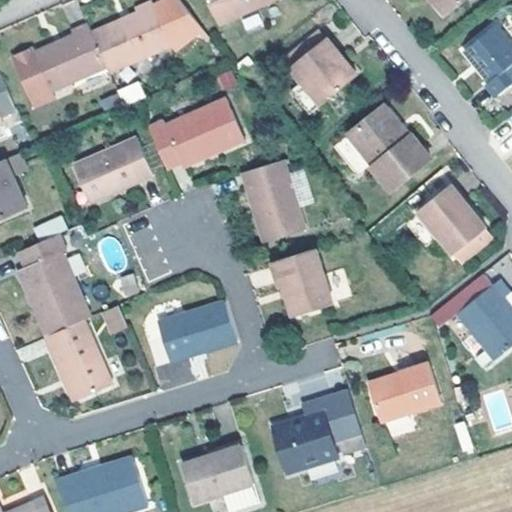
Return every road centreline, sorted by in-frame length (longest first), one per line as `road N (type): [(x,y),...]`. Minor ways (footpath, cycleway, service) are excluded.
road 1 (residential): [(364,0),(452,100),(476,149),(511,194)]
road 2 (residential): [(40,441),(263,373)]
road 3 (residential): [(263,373),(228,268),(189,231)]
